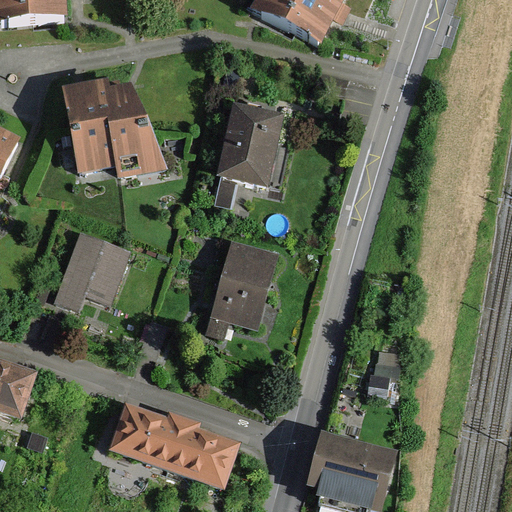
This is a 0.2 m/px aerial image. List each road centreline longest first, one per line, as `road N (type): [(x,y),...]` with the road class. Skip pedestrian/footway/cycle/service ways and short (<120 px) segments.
road 1 (residential): [(432,0),(300,449)]
road 2 (residential): [(300,449),(0,345)]
